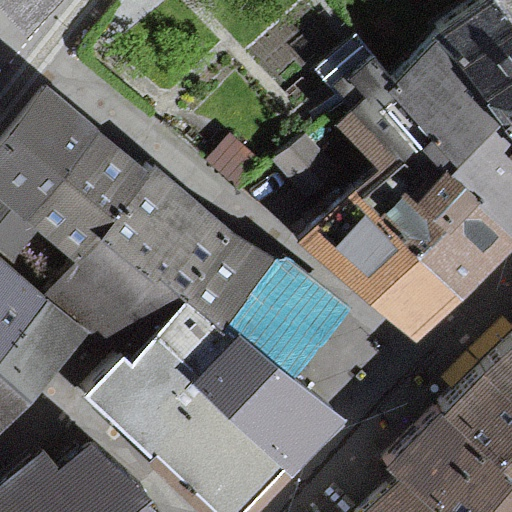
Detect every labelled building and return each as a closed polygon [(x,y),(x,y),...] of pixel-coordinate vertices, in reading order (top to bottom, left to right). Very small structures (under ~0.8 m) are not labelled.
[(0,0),(0,4),(21,29),(45,0),(0,0)] [(511,0),(481,0),(439,35),(511,117),(511,0)] [(509,236),(511,233),(511,117),(439,35),(394,75),(371,50),(340,78),(360,101),(427,175),(443,161),(509,236)] [(0,237),(11,247),(32,222),(20,213),(94,125),(45,87),(0,141),(0,237)] [(450,288),(466,274),(509,236),(443,161),(427,175),(360,101),(340,119),(379,163),(356,183),(450,288)] [(123,150),(94,125),(20,213),(32,222),(67,255),(95,222),(143,166),(123,150)] [(254,155),(226,130),(201,157),(229,182),(254,155)] [(328,158),(306,133),(277,160),(300,184),(328,158)] [(270,261),(262,253),(204,204),(198,199),(195,196),(150,158),(143,166),(95,222),(149,268),(179,293),(216,325),(270,261)] [(300,233),(360,281),(411,323),(450,288),(356,183),(300,233)] [(149,268),(95,222),(67,255),(42,284),(116,347),(126,355),(151,326),(179,293),(149,268)] [(280,249),(270,261),(216,325),(225,332),(234,322),(289,369),(345,304),(280,249)] [(0,346),(42,299),(0,261),(0,346)] [(225,332),(216,325),(179,293),(151,326),(126,355),(116,347),(78,392),(95,407),(146,450),(147,449),(221,511),(229,511),(278,456),(289,465),(337,410),(289,369),(234,322),(225,332)] [(0,368),(27,392),(80,333),(42,299),(0,346),(0,368)] [(511,333),(487,360),(511,384),(511,333)] [(511,384),(487,360),(475,372),(443,405),(511,472),(511,384)] [(0,421),(27,392),(0,368),(0,421)] [(439,511),(511,511),(511,472),(443,405),(400,448),(387,461),(396,470),(439,511)] [(55,466),(36,445),(0,476),(0,511),(152,511),(87,438),(55,466)] [(360,511),(439,511),(396,470),(390,476),(358,509),(360,511)]
